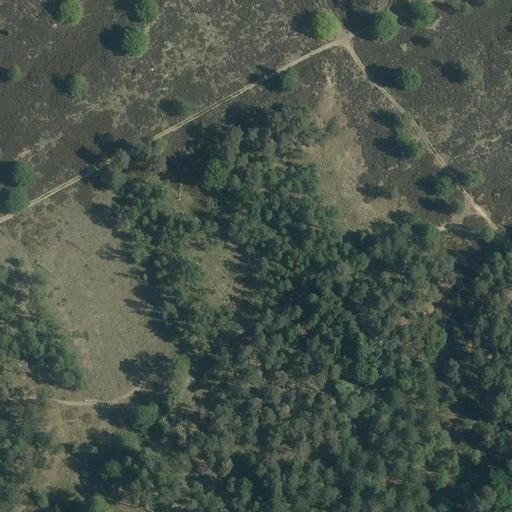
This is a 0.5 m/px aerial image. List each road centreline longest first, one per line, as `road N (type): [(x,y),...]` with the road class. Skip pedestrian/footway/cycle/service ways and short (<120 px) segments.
road 1 (track): [(0,218),(345,39),(502,238)]
road 2 (unknown): [(337,511),(414,367),(467,343),(511,337)]
road 3 (track): [(322,0),(345,39),(436,0)]
